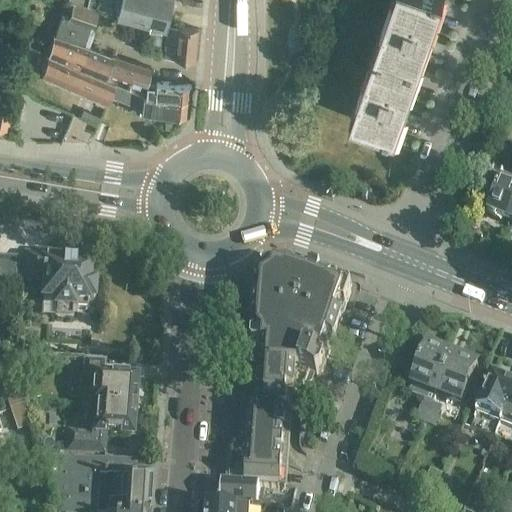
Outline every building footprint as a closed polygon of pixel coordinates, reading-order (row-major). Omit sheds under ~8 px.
[(63,0),(58,17),(46,53),(47,54),(106,78),(115,54),(113,53),(85,43),(91,24),(69,17),(74,1),(71,0),(63,0)] [(75,0),(117,12),(117,11),(145,18),(144,23),(150,24),(151,19),(165,22),(169,0),(75,0)] [(392,0),(388,13),(436,30),(437,26),(435,25),(443,0),(392,0)] [(91,24),(95,25),(100,9),(74,1),(69,17),(91,24)] [(376,48),(421,64),(431,35),(434,36),(436,30),(388,13),(376,48)] [(164,56),(194,60),(197,28),(168,25),(164,56)] [(421,64),(376,48),(364,82),(412,99),(414,94),(411,93),(421,64)] [(39,74),(106,102),(109,93),(114,81),(106,78),(47,54),(39,74)] [(106,78),(114,81),(147,95),(190,99),(191,83),(156,80),(156,83),(146,82),(151,66),(115,54),(106,78)] [(114,81),(109,93),(132,102),(131,111),(143,112),(143,109),(153,111),(188,115),(190,99),(147,95),(114,81)] [(412,99),(364,82),(352,117),(397,133),(407,103),(410,104),(412,99)] [(11,106),(8,105),(0,104),(0,125),(6,126),(7,118),(8,118),(11,106)] [(510,224),(511,219),(511,180),(501,176),(498,182),(499,182),(485,215),(486,215),(486,214),(494,220),(496,218),(502,221),(503,218),(510,221),(508,224),(509,224),(510,224)] [(0,279),(18,280),(19,255),(0,254),(0,279)] [(22,281),(22,282),(41,283),(41,284),(43,284),(42,300),(56,301),(55,319),(71,320),(72,310),(87,311),(87,302),(92,302),(93,287),(89,286),(90,279),(89,279),(89,272),(74,271),(74,266),(65,265),(65,260),(35,258),(35,260),(23,260),(23,266),(22,281)] [(222,483),(222,485),(225,485),(281,489),(286,489),(292,408),(298,409),(302,397),(309,377),(316,379),(322,376),(351,292),(341,289),(343,283),(290,265),(287,271),(272,266),(265,271),(264,269),(263,270),(264,272),(256,277),(252,343),(253,345),(252,364),(250,391),(250,397),(241,397),(238,451),(228,450),(225,484),(222,483)] [(423,362),(409,395),(424,402),(433,405),(434,406),(437,396),(453,357),(429,347),(427,351),(424,352),(421,358),(423,362)] [(3,369),(30,370),(31,355),(4,353),(3,369)] [(453,357),(437,396),(462,407),(478,368),(453,357)] [(80,377),(78,407),(91,408),(91,410),(132,413),(134,383),(103,381),(105,361),(85,360),(84,377),(80,377)] [(476,416),(472,429),(495,438),(511,397),(511,385),(506,383),(505,379),(498,376),(494,378),(492,377),(476,416)] [(511,397),(495,438),(511,445),(511,397)] [(416,422),(425,425),(433,405),(424,402),(416,422)] [(433,405),(425,425),(434,429),(442,409),(434,406),(433,405)] [(132,413),(91,410),(91,411),(92,411),(91,436),(67,434),(66,454),(104,457),(105,438),(130,440),(132,413)] [(150,463),(43,455),(56,499),(55,511),(148,511),(151,478),(149,478),(150,463)] [(421,493),(433,497),(443,474),(431,469),(421,493)] [(445,471),(436,493),(448,498),(457,476),(445,471)] [(49,511),(44,484),(31,486),(35,504),(39,503),(40,511),(49,511)] [(222,485),(221,506),(249,510),(275,511),(278,511),(281,489),(225,485),(222,485)] [(470,498),(464,511),(491,511),(493,508),(470,498)] [(511,511),(511,504),(505,502),(502,510),(508,511),(511,511)]
